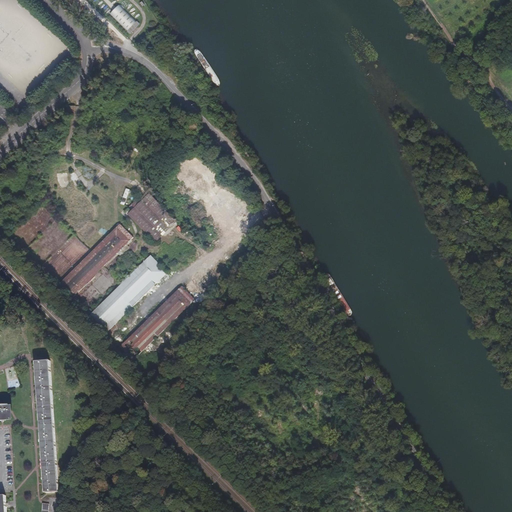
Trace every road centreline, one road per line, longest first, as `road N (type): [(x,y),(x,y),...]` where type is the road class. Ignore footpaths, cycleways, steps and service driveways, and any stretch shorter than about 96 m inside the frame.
road 1 (tertiary): [(114,47),(161,79),(252,178),(445,511)]
road 2 (tertiary): [(87,51),(78,80),(0,150)]
road 3 (unknown): [(73,85),(78,103),(68,153),(118,177)]
